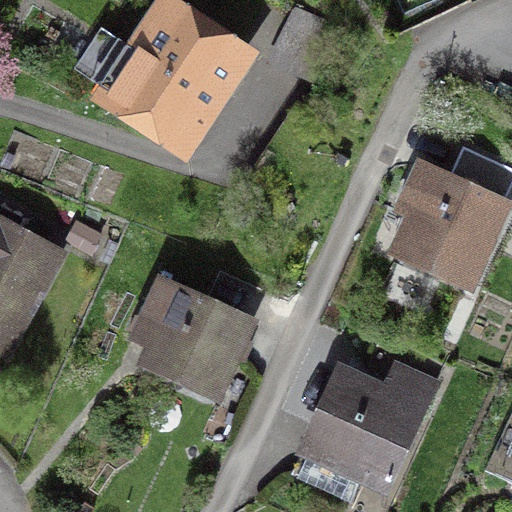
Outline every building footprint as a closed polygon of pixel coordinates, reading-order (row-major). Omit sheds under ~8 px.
[(111,96),(183,143),(240,54),(169,7),(111,96)] [(304,104),(248,188),(303,223),(358,140),(304,104)] [(511,169),(462,147),(448,179),(420,166),(407,195),(420,202),(397,252),(465,284),(511,182),(511,169)] [(0,347),(5,350),(58,252),(0,220),(0,347)] [(164,323),(147,360),(216,391),(246,324),(159,284),(145,314),(164,323)] [(414,411),(421,414),(434,387),(397,370),(385,397),(342,377),(296,475),(349,499),(361,472),(381,481),(414,411)]
